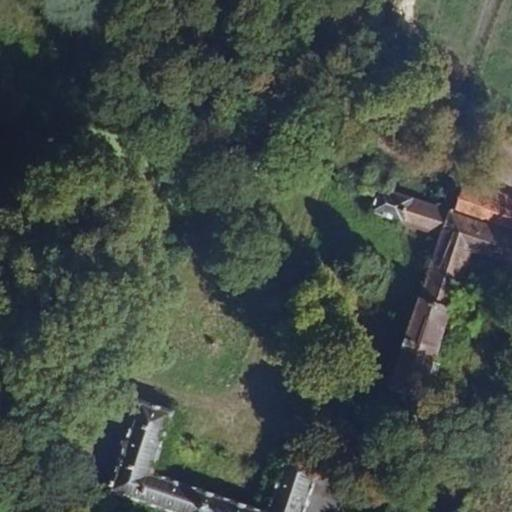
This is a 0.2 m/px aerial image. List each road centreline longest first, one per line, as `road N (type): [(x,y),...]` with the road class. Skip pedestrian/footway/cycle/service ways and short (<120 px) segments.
road 1 (track): [(511,153),(364,47)]
road 2 (track): [(364,47),(248,0)]
